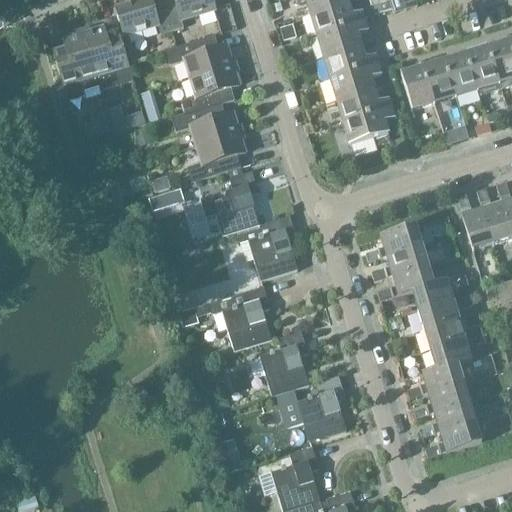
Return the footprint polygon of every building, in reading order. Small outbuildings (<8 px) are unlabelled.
[(171,32),(163,7),(153,10),(149,0),(142,0),(131,4),(131,5),(115,10),(123,36),(157,25),(160,36),(171,32)] [(173,0),(174,4),(163,7),(171,32),(183,29),(180,21),(214,11),(210,0),(173,0)] [(304,0),(310,15),(347,4),(345,0),(304,0)] [(405,11),(401,0),(389,0),(390,1),(371,7),(373,15),(392,10),(394,14),(405,11)] [(417,8),(414,0),(401,0),(405,11),(417,8)] [(310,15),(316,37),(364,23),(361,13),(351,16),(347,4),(310,15)] [(316,37),(323,59),(361,48),(357,36),(367,33),(364,23),(316,37)] [(275,31),(280,44),(297,38),(292,25),(275,31)] [(99,93),(133,82),(117,33),(105,37),(103,28),(81,35),(99,93)] [(53,53),(68,102),(80,98),(85,101),(100,97),(99,93),(81,35),(62,41),(65,49),(53,53)] [(184,63),(189,80),(232,67),(226,47),(217,50),(214,39),(165,53),(169,68),(184,63)] [(499,91),(511,87),(511,52),(510,44),(488,51),(498,86),(499,91)] [(323,59),(329,81),(377,66),(374,57),(364,60),(361,48),(323,59)] [(466,57),(476,92),(478,98),(499,91),(498,86),(488,51),(466,57)] [(466,57),(444,64),(455,99),(476,92),(466,57)] [(444,64),(423,71),(433,105),(455,99),(444,64)] [(329,81),(336,102),(373,91),(370,79),(380,76),(377,66),(329,81)] [(189,80),(195,99),(180,103),(184,116),(184,117),(220,106),(233,102),(230,90),(238,88),(232,67),(189,80)] [(433,105),(423,71),(401,77),(411,112),(433,105)] [(336,102),(343,124),(391,110),(388,100),(377,103),(373,91),(336,102)] [(147,93),(139,96),(145,116),(153,113),(147,93)] [(171,120),(175,135),(190,130),(196,148),(238,135),(232,115),(224,117),(220,106),(184,117),(184,116),(171,120)] [(391,110),(343,124),(350,147),(371,141),(373,147),(389,143),(383,123),(394,120),(391,110)] [(144,126),(141,116),(131,119),(134,129),(144,126)] [(475,130),(477,139),(491,135),(488,126),(475,130)] [(81,129),(70,133),(74,146),(85,143),(81,129)] [(465,129),(458,131),(462,143),(468,141),(465,129)] [(238,135),(196,148),(201,166),(186,171),(190,185),(240,170),(236,157),(244,155),(238,135)] [(228,181),(231,192),(200,201),(205,220),(214,217),(221,238),(258,227),(249,198),(257,195),(251,174),(228,181)] [(507,187),(497,190),(502,207),(503,209),(511,241),(511,203),(511,204),(507,187)] [(487,193),(477,195),(483,215),(493,248),(511,242),(511,241),(503,209),(502,207),(492,210),(487,193)] [(467,199),(458,201),(473,254),(493,248),(483,215),(482,213),(472,216),(467,199)] [(244,265),(253,263),(259,284),(296,272),(287,242),(295,239),(289,218),(257,227),(259,231),(235,238),(244,265)] [(384,250),(366,256),(369,266),(387,260),(422,250),(416,230),(381,240),(384,250)] [(390,271),(372,276),(375,286),(393,280),(428,270),(422,250),(387,260),(390,271)] [(396,290),(378,296),(380,305),(413,295),(433,289),(428,270),(393,280),(396,290)] [(433,289),(413,295),(419,315),(455,304),(452,293),(470,288),(467,279),(433,289)] [(267,286),(268,295),(287,293),(286,283),(267,286)] [(262,289),(204,306),(206,315),(212,317),(221,314),(233,353),(269,342),(260,313),(268,311),(262,289)] [(455,304),(419,315),(425,334),(461,323),(458,313),(475,308),(473,299),(455,304)] [(461,323),(425,334),(431,354),(467,343),(464,333),(481,327),(479,318),(461,323)] [(258,358),(270,398),(307,387),(298,358),(307,355),(300,333),(276,341),(279,352),(258,358)] [(467,343),(431,354),(437,374),(457,367),(458,368),(473,363),(470,352),(487,347),(485,338),(467,343)] [(426,388),(407,394),(410,403),(429,397),(463,387),(458,368),(457,367),(437,374),(423,378),(426,388)] [(337,378),(314,385),(318,397),(296,404),(308,443),(345,432),(336,403),(344,401),(337,378)] [(432,408),(413,413),(416,423),(435,417),(469,407),(463,387),(429,397),(432,408)] [(438,427),(419,433),(422,442),(441,436),(475,426),(469,407),(435,417),(438,427)] [(444,446),(425,452),(428,462),(481,446),(475,426),(441,436),(444,446)] [(278,455),(301,450),(299,442),(277,447),(278,455)] [(293,469),(271,476),(281,511),(297,511),(320,505),(311,475),(319,473),(312,451),(289,458),(293,469)] [(320,505),(297,511),(354,511),(350,496),(320,505)]
